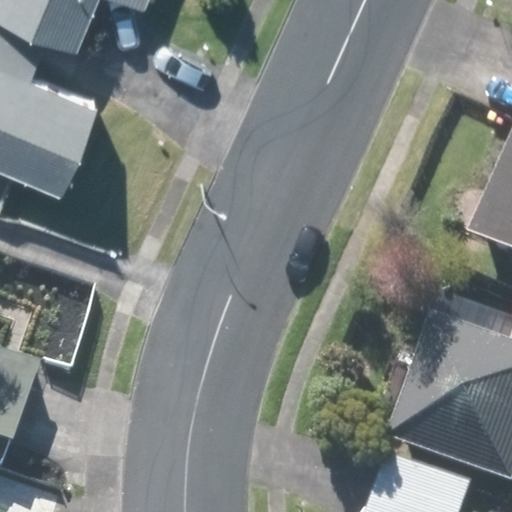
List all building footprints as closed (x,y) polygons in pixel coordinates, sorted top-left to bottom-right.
[(0,0),(0,11),(70,43),(89,0),(120,0),(137,7),(140,0),(0,0)] [(0,163),(56,187),(92,103),(24,74),(40,37),(0,20),(0,163)] [(511,150),(471,241),(509,259),(511,259),(511,150)] [(511,346),(433,320),(390,448),(511,489),(511,346)] [(47,350),(0,333),(0,449),(10,454),(47,350)] [(467,511),(474,493),(391,463),(373,511),(467,511)]
